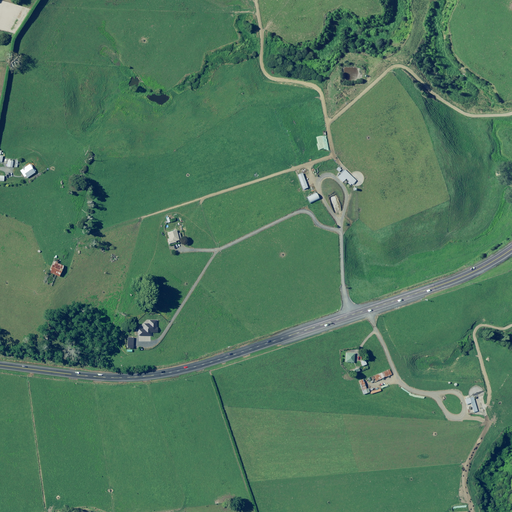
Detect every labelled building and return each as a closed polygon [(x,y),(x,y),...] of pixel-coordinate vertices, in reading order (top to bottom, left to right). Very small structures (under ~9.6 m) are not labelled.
[(35,172),(29,164),(20,171),(24,177),(26,176),(27,178),(35,172)] [(356,181),(345,170),(337,177),(342,182),(346,179),(348,181),(347,182),(350,185),(351,184),(352,185),(356,181)] [(307,188),(302,173),(297,175),(303,189),(307,188)] [(319,200),(316,193),(307,197),(310,204),(319,200)] [(178,238),(181,238),(180,232),(179,232),(178,229),(167,232),(168,238),(167,239),(168,244),(179,241),(178,238)] [(63,266),(53,262),(49,272),(59,276),(63,266)] [(354,353),(346,353),(345,362),(354,363),(354,353)] [(392,375),(390,369),(371,377),(372,380),(375,379),(376,381),(392,375)] [(362,378),(360,379),(360,380),(359,381),(363,394),(369,393),(368,389),(366,389),(362,378)] [(477,411),(473,397),(465,399),(466,404),(471,403),(473,412),(477,411)]
